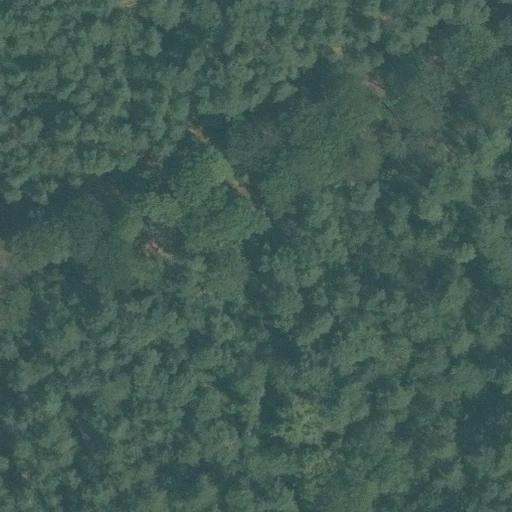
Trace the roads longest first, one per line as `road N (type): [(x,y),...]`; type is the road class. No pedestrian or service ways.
road 1 (track): [(0,273),(511,45)]
road 2 (unknown): [(0,220),(511,3)]
road 3 (unknown): [(117,511),(0,230)]
